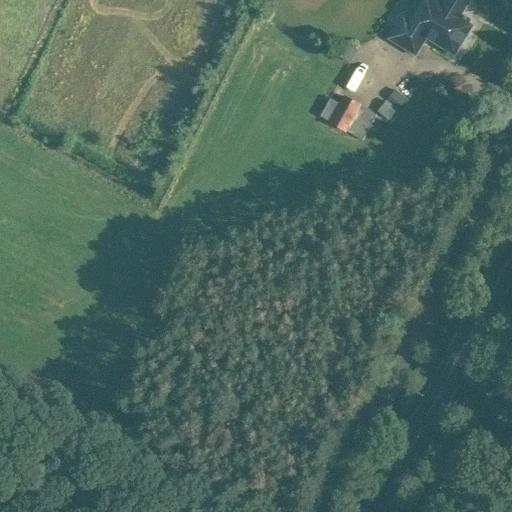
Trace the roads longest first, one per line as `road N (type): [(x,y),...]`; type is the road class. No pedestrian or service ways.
road 1 (unclassified): [(329,511),(511,160)]
road 2 (primary): [(377,511),(511,252)]
road 3 (unclassified): [(430,511),(511,351)]
